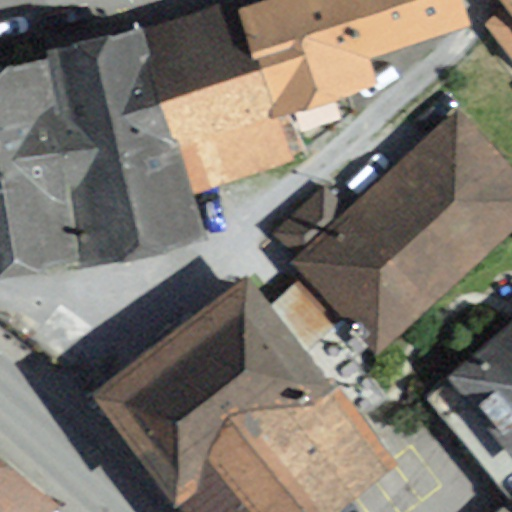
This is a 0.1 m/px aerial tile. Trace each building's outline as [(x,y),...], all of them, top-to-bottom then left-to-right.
[(246,0),(165,20),(207,190),(310,164),(295,103),(389,80),(381,48),(476,24),(470,0),(246,0)] [(511,0),(498,0),(504,6),(478,28),(510,67),(511,65),(511,0)] [(32,55),(81,252),(105,262),(218,235),(207,190),(165,20),(165,17),(52,45),(32,55)] [(32,55),(0,62),(0,271),(81,252),(32,55)] [(275,235),(396,353),(511,234),(511,168),(452,109),(346,218),(318,191),(275,235)] [(185,511),(331,511),(391,464),(240,279),(93,398),(185,511)] [(511,328),(450,382),(511,453),(511,328)] [(0,511),(51,511),(60,505),(0,456),(0,511)]
